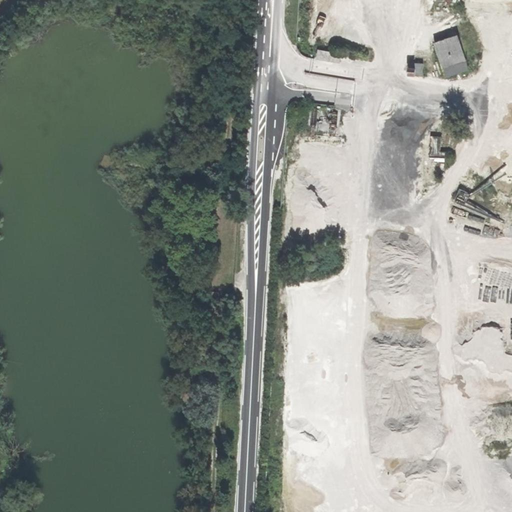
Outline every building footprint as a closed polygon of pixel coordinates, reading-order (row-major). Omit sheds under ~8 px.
[(444,78),(469,71),(461,38),(434,45),(444,78)] [(403,73),(416,74),(418,62),(411,61),(411,62),(404,62),(403,73)] [(377,166),(389,167),(392,127),(371,125),(369,156),(378,157),(377,166)] [(389,167),(401,168),(404,128),(392,127),(389,167)] [(413,128),(404,128),(401,168),(410,168),(410,158),(423,159),(425,137),(412,136),(413,128)] [(425,136),(425,137),(423,159),(433,160),(432,162),(439,163),(440,152),(434,152),(435,137),(425,136)]
